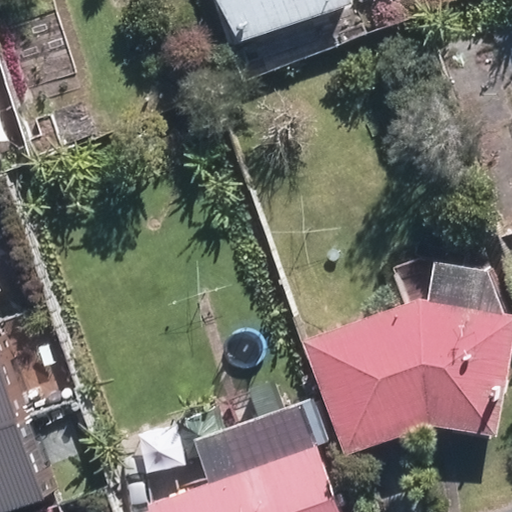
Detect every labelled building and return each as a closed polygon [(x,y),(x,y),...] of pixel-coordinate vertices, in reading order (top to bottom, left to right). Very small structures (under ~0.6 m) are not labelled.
[(338,0),(220,0),(233,37),(338,0)] [(349,441),(426,413),(491,424),(508,326),(418,310),(315,348),(349,441)] [(9,323),(0,325),(0,412),(36,400),(9,323)] [(0,497),(62,476),(36,400),(0,412),(0,497)] [(334,511),(311,449),(153,508),(154,511),(334,511)] [(75,511),(72,503),(45,511),(75,511)]
